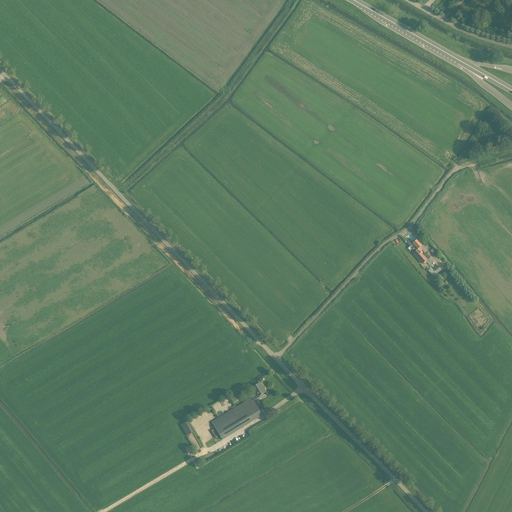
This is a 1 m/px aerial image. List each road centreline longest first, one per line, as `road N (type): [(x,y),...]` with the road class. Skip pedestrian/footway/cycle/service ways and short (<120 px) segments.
road 1 (unclassified): [(275,358),(0,70)]
road 2 (unclassified): [(275,358),(414,222),(453,170),(511,152)]
road 3 (track): [(116,192),(226,92),(292,0)]
road 4 (unclassified): [(424,511),(275,358)]
road 5 (trunk): [(511,90),(352,0)]
